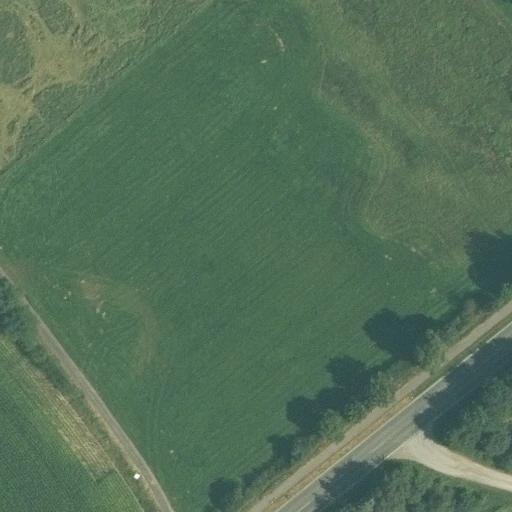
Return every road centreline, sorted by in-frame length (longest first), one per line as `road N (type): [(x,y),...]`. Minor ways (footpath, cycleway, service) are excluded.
road 1 (secondary): [(511,343),(300,511)]
road 2 (track): [(511,481),(426,453),(402,430)]
